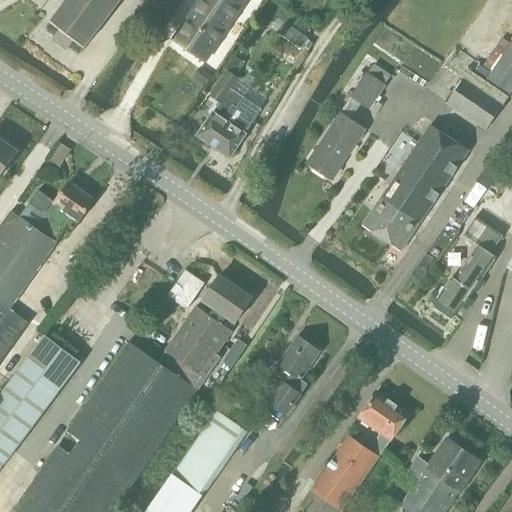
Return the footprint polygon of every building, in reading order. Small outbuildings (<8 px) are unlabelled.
[(63,0),(67,3),(51,23),(61,31),(56,38),(70,49),(75,42),(85,49),(122,0),(63,0)] [(200,0),(174,40),(206,62),(250,0),(200,0)] [(291,28),(297,18),(274,3),(267,12),(291,28)] [(297,18),(291,28),(284,38),(302,50),(304,47),(307,49),(311,42),(308,40),(310,38),(300,31),(305,24),(297,18)] [(484,67),(492,73),(489,76),(510,92),(511,89),(511,44),(511,45),(504,39),(484,67)] [(238,108),(244,98),(232,90),(240,79),(236,76),(244,64),(234,57),(225,69),(228,71),(210,96),(221,104),(198,136),(211,145),(226,124),(223,122),(234,105),(238,108)] [(374,64),(352,99),(370,111),(386,86),(385,85),(392,75),(374,64)] [(212,77),(200,69),(194,77),(206,86),(212,77)] [(466,79),(464,81),(449,105),(486,130),(508,96),(467,69),(462,76),(466,79)] [(263,111),(244,98),(238,108),(234,105),(223,122),(226,124),(211,145),(231,159),(248,134),(247,133),(263,111)] [(366,131),(341,115),(308,164),(332,181),(366,131)] [(469,152),(431,126),(373,212),(376,214),(366,227),(399,250),(418,223),(420,224),(469,152)] [(0,177),(18,152),(0,139),(0,177)] [(0,363),(26,327),(7,313),(76,218),(81,221),(95,201),(70,184),(56,203),(39,191),(28,205),(51,222),(41,235),(10,213),(0,226),(0,363)] [(456,280),(453,278),(438,300),(458,314),(496,258),(491,254),(503,236),(475,218),(462,238),(477,249),(456,280)] [(186,271),(169,296),(188,310),(197,297),(205,284),(186,271)] [(204,301),(215,309),(211,316),(195,306),(191,312),(155,365),(128,347),(13,511),(114,511),(220,361),(216,358),(233,332),(222,325),(227,318),(236,324),(253,299),(220,276),(204,301)] [(59,319),(0,398),(0,461),(4,465),(80,365),(60,350),(75,331),(59,319)] [(283,382),(292,388),(278,409),(287,416),(308,385),(302,381),(321,353),(298,337),(279,365),(289,372),(283,382)] [(304,511),(303,511),(342,511),(410,414),(378,392),(360,419),(381,434),(373,445),(367,440),(362,447),(349,438),(301,507),(303,511),(304,511)] [(217,412),(171,478),(147,511),(190,511),(246,432),(217,412)] [(408,471),(419,479),(401,505),(410,511),(446,511),(481,463),(447,440),(429,466),(417,458),(408,471)]
